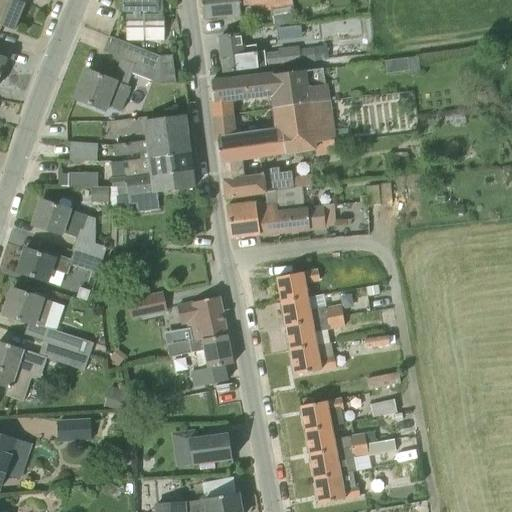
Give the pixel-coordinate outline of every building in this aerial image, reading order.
[(26,4),(15,0),(0,0),(0,25),(14,32),(26,4)] [(120,0),(121,12),(135,12),(135,14),(127,14),(127,40),(166,40),(166,14),(165,14),(164,0),(120,0)] [(242,5),(249,4),(250,13),(293,8),(291,0),(203,0),(206,17),(242,13),(242,5)] [(293,23),(292,15),(272,17),(273,26),(293,23)] [(226,73),(260,68),(302,64),(302,63),(317,61),(316,53),(316,48),(300,50),(300,47),(280,49),(281,52),(266,54),(266,52),(258,53),(257,47),(246,48),(244,34),(222,37),(226,73)] [(137,65),(156,72),(161,57),(128,44),(114,81),(87,71),(76,99),(108,112),(111,106),(123,111),(132,88),(129,86),(137,65)] [(174,55),(161,57),(156,72),(152,81),(161,85),(177,83),(174,55)] [(397,71),(409,70),(407,58),(396,60),(397,71)] [(280,108),(330,102),(326,71),(215,82),(215,80),(213,81),(215,101),(251,97),(250,93),(278,90),(280,108)] [(243,163),(317,152),(316,143),(336,140),(332,102),(330,102),(280,108),(283,132),(220,140),(222,162),(223,161),(224,165),(243,163)] [(186,117),(149,122),(148,117),(112,122),(114,137),(146,132),(147,141),(151,140),(151,142),(188,136),(186,117)] [(141,159),(191,153),(188,136),(151,142),(151,140),(147,141),(115,145),(117,157),(141,154),(141,159)] [(316,143),(317,152),(319,152),(319,155),(337,153),(336,140),(316,143)] [(98,162),(99,144),(72,143),(70,162),(98,162)] [(127,186),(127,185),(128,185),(127,180),(155,176),(155,175),(193,171),(191,153),(141,159),(129,161),(130,168),(124,169),(125,178),(112,179),(113,188),(127,186)] [(393,175),(412,173),(409,153),(390,155),(393,175)] [(262,175),(246,177),(225,179),(228,198),(267,193),(303,188),(303,187),(315,186),(313,175),(294,178),(293,172),(281,173),(280,168),(262,170),(262,175)] [(155,176),(127,180),(128,185),(127,185),(127,186),(129,204),(136,203),(137,211),(160,208),(158,192),(195,187),(193,171),(155,175),(155,176)] [(70,173),(70,174),(69,187),(98,189),(99,175),(70,173)] [(392,184),(380,186),(369,187),(371,207),(394,205),(392,184)] [(233,238),(262,235),(259,209),(278,207),(278,212),(325,207),(325,206),(305,208),(303,188),(267,193),(268,204),(229,207),(233,238)] [(83,229),(75,251),(104,261),(108,248),(96,244),(97,219),(72,211),(74,206),(71,202),(65,200),(61,201),(59,207),(42,201),(34,226),(65,236),(69,224),(83,229)] [(259,209),(262,235),(311,230),(327,228),(327,227),(337,226),(336,207),(325,208),(325,207),(278,212),(278,207),(259,209)] [(72,266),(99,275),(104,261),(75,251),(73,259),(44,250),(42,256),(26,251),(19,274),(51,284),(51,283),(60,286),(64,274),(69,275),(72,266)] [(321,282),(319,271),(278,279),(282,304),(310,299),(307,284),(321,282)] [(5,316),(36,326),(36,324),(45,327),(54,303),(14,289),(5,316)] [(132,319),(168,311),(164,294),(128,302),(132,319)] [(221,297),(179,306),(182,323),(188,322),(192,341),(168,345),(170,358),(205,351),(206,351),(204,341),(229,336),(221,297)] [(310,299),(282,304),(287,327),(344,317),(342,305),(312,311),(310,299)] [(344,317),(287,327),(291,351),(318,346),(316,333),(346,327),(344,317)] [(49,329),(45,342),(90,357),(95,344),(49,329)] [(206,351),(205,351),(209,369),(193,372),(196,388),(224,382),(221,368),(234,365),(229,336),(204,341),(206,351)] [(367,350),(391,346),(389,336),(365,340),(367,350)] [(25,402),(33,379),(41,382),(48,359),(86,371),(90,357),(45,342),(40,355),(0,342),(0,386),(10,389),(7,397),(25,402)] [(333,343),(318,346),(291,351),(296,376),(337,368),(333,343)] [(368,380),(370,390),(402,384),(400,374),(368,380)] [(304,400),(305,406),(302,407),(306,432),(333,427),(345,425),(342,411),(345,410),(343,399),(315,405),(314,398),(304,400)] [(374,419),(398,414),(395,400),(371,405),(374,419)] [(91,419),(58,421),(59,443),(92,442),(91,419)] [(333,427),(306,432),(311,456),(367,445),(366,435),(335,441),(333,427)] [(0,489),(2,490),(7,473),(12,474),(15,471),(16,467),(15,463),(11,461),(18,441),(0,434),(0,489)] [(194,466),(232,461),(234,460),(230,435),(190,440),(194,466)] [(367,445),(311,456),(315,480),(358,471),(355,458),(370,455),(370,457),(397,452),(395,440),(367,445)] [(394,480),(418,477),(416,464),(392,467),(394,480)] [(358,471),(315,480),(320,504),(361,497),(359,486),(356,487),(353,473),(358,472),(358,471)] [(241,511),(241,508),(243,506),(241,500),(239,498),(238,495),(205,500),(207,511),(201,511),(185,511),(185,504),(158,505),(157,511),(241,511)]
